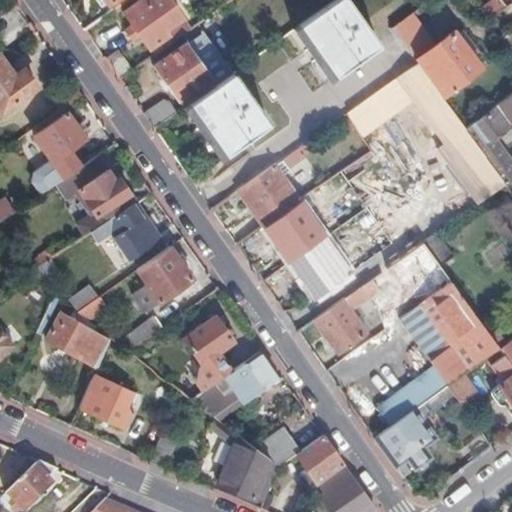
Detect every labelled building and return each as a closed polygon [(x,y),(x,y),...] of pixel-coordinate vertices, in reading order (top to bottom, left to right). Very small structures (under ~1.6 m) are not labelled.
[(152,48),(156,54),(191,29),(170,0),(154,0),(149,4),(145,0),(143,0),(125,13),(134,25),(127,30),(134,41),(141,36),(150,49),(152,48)] [(380,46),(347,0),(335,0),(299,25),(335,77),(380,46)] [(497,16),(506,9),(500,1),(490,7),(497,16)] [(393,28),(416,60),(434,47),(411,14),(393,28)] [(418,63),(444,99),(452,93),(453,89),(482,67),(455,31),(434,47),(416,60),(418,63)] [(180,100),(186,106),(189,104),(233,73),(204,32),(188,44),(187,42),(154,65),(179,100),(180,100)] [(15,77),(0,57),(0,109),(3,113),(37,88),(25,70),(15,77)] [(446,143),(465,128),(444,99),(418,63),(347,113),(362,136),(414,99),(446,143)] [(233,73),(189,104),(225,155),(268,124),(233,73)] [(82,95),(74,84),(52,100),(60,111),(82,95)] [(511,94),(466,129),(506,184),(511,179),(511,161),(494,136),(511,122),(511,94)] [(144,113),(155,128),(178,112),(170,100),(164,99),(144,113)] [(60,183),(86,165),(75,148),(86,139),(68,114),(36,138),(62,175),(55,180),(58,184),(60,183)] [(439,149),(479,203),(506,184),(466,129),(447,144),(439,149)] [(311,150),(306,142),(284,158),(290,167),(306,157),(305,154),(311,150)] [(116,182),(99,156),(86,165),(60,183),(69,197),(70,207),(88,236),(92,233),(135,205),(137,203),(121,179),(116,182)] [(264,225),(265,227),(301,202),(300,200),(275,164),(239,190),(264,225)] [(1,196),(0,196),(0,219),(12,210),(1,196)] [(265,227),(290,262),(331,234),(329,230),(323,233),(301,202),(265,227)] [(160,240),(135,205),(92,233),(98,243),(111,235),(129,261),(160,240)] [(437,233),(423,243),(441,267),(454,258),(437,233)] [(331,234),(290,262),(316,299),(351,273),(330,243),(335,239),(331,234)] [(423,243),(315,320),(339,355),(368,335),(351,311),(379,291),(390,307),(416,288),(427,301),(452,283),(441,267),(423,243)] [(193,278),(170,247),(138,270),(161,302),(193,278)] [(471,370),(488,357),(499,349),(490,336),(452,283),(427,301),(423,304),(455,348),(471,370)] [(79,314),(99,298),(90,287),(71,301),(79,314)] [(433,363),(455,348),(423,304),(427,301),(416,288),(390,307),(433,363)] [(108,306),(101,297),(99,298),(79,314),(88,321),(108,306)] [(129,352),(162,329),(153,317),(116,343),(129,352)] [(204,392),(232,373),(218,354),(234,342),(216,317),(203,326),(202,324),(195,328),(197,330),(184,339),(202,365),(199,384),(204,392)] [(95,332),(71,318),(66,327),(57,323),(48,340),(93,366),(102,349),(90,342),(95,332)] [(0,358),(14,344),(0,327),(0,358)] [(499,349),(511,366),(511,342),(507,345),(497,332),(490,336),(499,349)] [(465,374),(471,370),(455,348),(433,363),(437,369),(448,386),(465,374)] [(509,402),(511,405),(511,366),(499,349),(488,357),(497,370),(495,372),(504,384),(495,390),(493,394),(501,406),(505,405),(509,402)] [(265,357),(261,352),(232,373),(204,392),(192,401),(213,417),(242,396),(246,401),(260,391),(262,392),(266,389),(265,387),(273,382),(275,384),(281,380),(272,367),(271,369),(263,358),(265,357)] [(391,428),(405,418),(432,398),(448,386),(437,369),(379,410),(391,428)] [(133,393),(95,373),(80,408),(123,428),(132,409),(126,406),(133,393)] [(454,394),(467,412),(483,400),(465,374),(448,386),(454,394)] [(438,406),(454,394),(448,386),(432,398),(438,406)] [(218,420),(246,401),(242,396),(213,417),(218,420)] [(375,439),(395,468),(408,460),(415,469),(432,457),(405,418),(391,428),(375,439)] [(295,454),(300,450),(284,428),(256,449),(270,460),(278,466),(295,454)] [(176,439),(161,432),(150,462),(165,469),(176,439)] [(344,465),(322,434),(300,450),(295,454),(318,485),(344,465)] [(464,471),(494,449),(484,435),(454,458),(464,471)] [(270,460),(256,449),(239,436),(219,484),(253,500),(270,460)] [(58,471),(38,462),(6,494),(16,505),(12,510),(14,511),(16,511),(20,509),(23,511),(50,485),(47,482),(58,471)] [(375,511),(375,510),(350,474),(322,496),(333,511),(375,511)] [(130,511),(104,501),(92,511),(130,511)]
